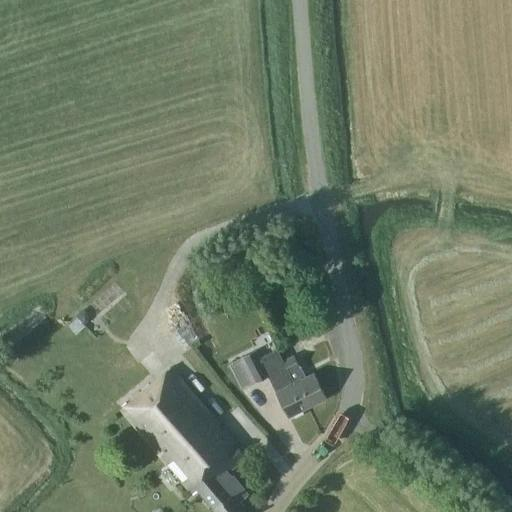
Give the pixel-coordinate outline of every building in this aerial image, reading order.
[(83,308),(101,330),(135,302),(117,280),(83,308)] [(88,321),(88,315),(83,309),(75,316),(83,325),(88,321)] [(277,350),(306,409),(325,399),(313,374),(305,378),(298,363),(297,364),(293,357),(305,352),(299,339),(277,350)] [(306,409),(277,350),(259,359),(255,350),(243,356),(256,382),(267,376),(275,393),(274,393),(287,418),(306,409)] [(243,458),(202,408),(168,368),(119,409),(190,494),(195,490),(213,511),(242,511),(235,503),(245,495),(226,471),(243,458)]
